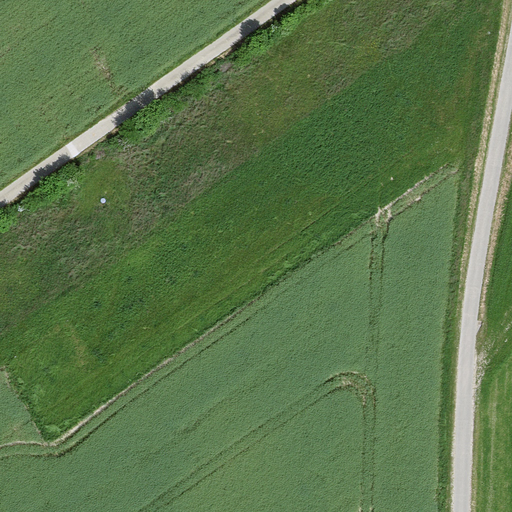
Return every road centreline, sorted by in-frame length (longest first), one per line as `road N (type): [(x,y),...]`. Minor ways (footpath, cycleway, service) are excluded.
road 1 (unclassified): [(511,60),(471,294),(461,511)]
road 2 (track): [(0,200),(284,0)]
